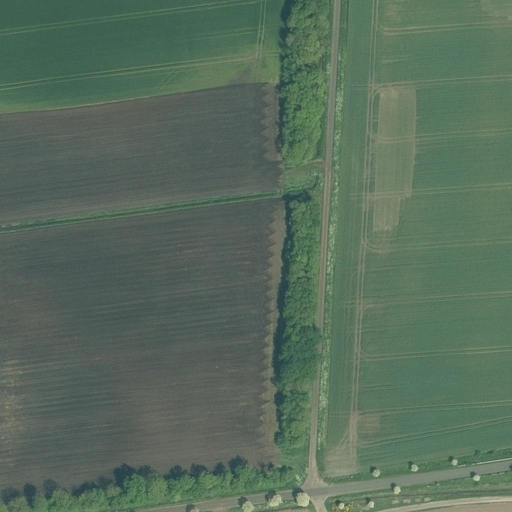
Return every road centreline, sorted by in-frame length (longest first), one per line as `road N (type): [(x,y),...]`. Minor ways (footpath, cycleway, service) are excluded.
road 1 (unclassified): [(337,0),(313,492)]
road 2 (unclassified): [(313,492),(511,464)]
road 3 (unclassified): [(164,511),(313,492)]
